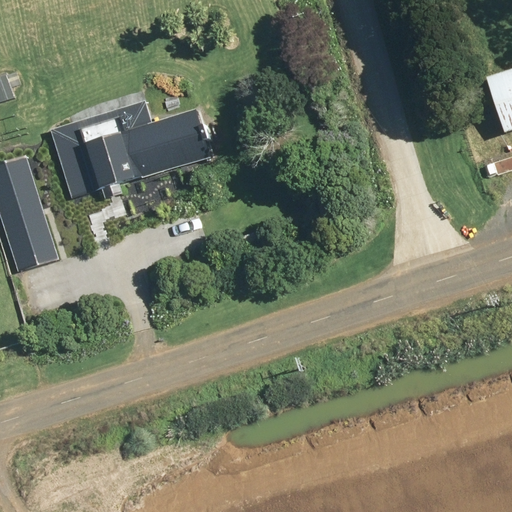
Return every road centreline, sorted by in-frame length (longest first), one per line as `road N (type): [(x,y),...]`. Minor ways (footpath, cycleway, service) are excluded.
road 1 (unclassified): [(511,250),(0,416)]
road 2 (unknown): [(416,281),(322,0)]
